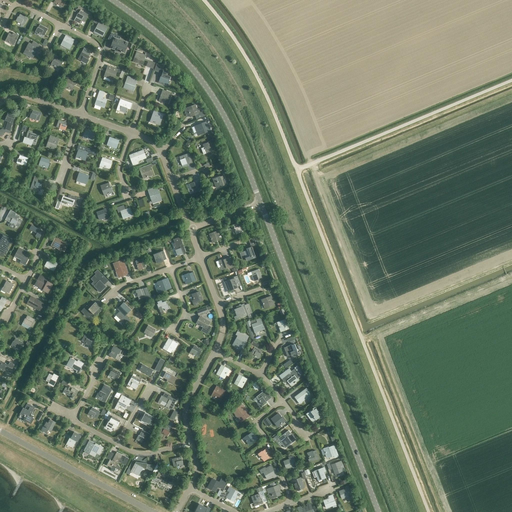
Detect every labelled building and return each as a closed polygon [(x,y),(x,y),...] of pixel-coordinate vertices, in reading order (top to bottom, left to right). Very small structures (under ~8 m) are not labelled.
[(80,23),(81,21),(82,20),(84,22),(88,15),(80,10),(79,13),(78,13),(74,20),(80,23)] [(24,25),(28,18),(20,14),(18,17),(18,16),(15,21),(21,24),(24,25)] [(103,36),(108,26),(99,22),(94,32),(99,35),(100,35),(103,36)] [(39,27),(38,27),(35,32),(41,35),(41,34),(44,36),(48,29),(40,24),(39,27)] [(8,36),(5,41),(11,44),(11,43),(14,45),(19,36),(13,33),(12,35),(10,33),(8,36)] [(111,33),(108,39),(113,41),(111,48),(115,50),(120,52),(120,53),(121,53),(121,52),(125,53),(128,42),(120,40),(121,36),(111,33)] [(70,49),(75,40),(66,35),(61,45),(67,48),(70,49)] [(36,51),(37,48),(29,44),(25,51),(28,52),(28,53),(34,56),(36,51)] [(90,53),(86,51),(87,49),(84,48),(82,52),(78,59),(81,61),(86,64),(89,60),(88,59),(90,56),(89,56),(90,53)] [(137,52),(133,61),(136,62),(136,63),(142,65),(144,60),(143,60),(145,55),(137,52)] [(54,60),(53,60),(51,64),(57,68),(57,67),(60,68),(63,62),(55,57),(54,60)] [(157,63),(155,69),(161,72),(163,66),(157,63)] [(110,81),(111,79),(111,78),(114,79),(116,72),(108,69),(107,72),(106,72),(104,79),(110,81)] [(161,76),(159,81),(159,80),(163,82),(164,82),(165,82),(165,83),(168,84),(171,76),(167,75),(168,73),(163,71),(161,76)] [(133,91),(137,79),(128,76),(124,87),(127,88),(127,89),(133,91)] [(75,86),(74,86),(76,83),(68,79),(64,86),(67,87),(67,88),(72,91),(75,86)] [(169,103),(172,93),(163,89),(159,100),(165,102),(169,103)] [(107,100),(103,98),(104,96),(99,94),(98,97),(97,100),(95,105),(94,106),(97,107),(98,106),(101,107),(101,106),(104,107),(107,100)] [(119,102),(117,109),(120,110),(120,111),(126,113),(127,108),(130,109),(132,103),(120,99),(119,102)] [(195,105),(187,108),(188,111),(190,117),(195,115),(200,113),(199,109),(196,110),(195,105)] [(35,120),(36,120),(39,121),(41,113),(33,110),(32,113),(31,113),(29,118),(35,120)] [(160,124),(164,114),(154,110),(150,121),(156,124),(156,123),(160,124)] [(14,119),(15,116),(8,114),(7,116),(5,121),(8,122),(5,130),(10,131),(14,119)] [(56,127),(59,128),(59,129),(65,131),(67,126),(66,126),(68,122),(59,119),(56,127)] [(199,131),(201,134),(212,130),(208,122),(202,124),(201,123),(194,126),(197,132),(199,131)] [(85,132),(83,137),(89,139),(89,138),(92,140),(95,132),(87,129),(85,132)] [(39,135),(34,133),(28,131),(26,137),(25,137),(23,143),(27,144),(27,142),(32,144),(32,145),(32,144),(35,145),(39,135)] [(107,145),(110,146),(116,148),(118,143),(117,143),(119,140),(110,137),(107,145)] [(46,146),(49,147),(49,148),(56,150),(57,145),(58,142),(49,139),(46,146)] [(203,144),(204,147),(206,153),(211,152),(211,151),(214,150),(211,141),(203,144)] [(86,147),(84,151),(88,152),(88,153),(95,156),(97,151),(86,147)] [(78,152),(76,157),(82,159),(85,160),(88,152),(84,151),(79,149),(78,152)] [(143,159),(146,157),(143,150),(132,154),(133,157),(130,158),(133,165),(138,164),(137,161),(143,159)] [(182,166),(189,163),(192,162),(189,153),(179,157),(181,160),(180,160),(182,166)] [(19,158),(18,158),(17,163),(23,165),(26,166),(28,158),(20,155),(19,158)] [(111,161),(103,157),(103,156),(101,155),(99,159),(102,160),(99,168),(102,169),(103,166),(109,169),(111,164),(110,163),(111,161)] [(39,165),(42,166),(41,166),(48,169),(50,164),(49,163),(50,160),(41,157),(39,165)] [(147,166),(148,168),(141,170),(142,174),(143,179),(150,176),(149,176),(152,175),(150,168),(152,167),(151,164),(147,166)] [(79,176),(78,176),(77,181),(83,183),(83,182),(86,184),(89,176),(80,173),(79,176)] [(216,188),(219,187),(227,184),(223,175),(220,177),(220,176),(213,178),(216,188)] [(32,185),(31,188),(40,191),(41,189),(42,184),(43,181),(34,178),(32,185)] [(200,190),(199,186),(201,185),(200,180),(194,183),(194,182),(189,184),(191,190),(192,189),(193,192),(200,190)] [(104,195),(107,194),(113,192),(112,187),(111,187),(109,182),(101,186),(101,187),(104,195)] [(162,200),(161,198),(158,190),(150,193),(151,196),(150,197),(153,204),(162,200)] [(67,203),(67,202),(73,205),(73,204),(80,207),(83,199),(71,195),(69,198),(63,195),(62,200),(64,201),(64,202),(64,203),(65,203),(66,203),(67,203)] [(124,205),(117,207),(118,212),(121,211),(123,219),(126,217),(126,218),(133,216),(131,211),(130,211),(129,208),(125,209),(124,205)] [(99,220),(102,219),(109,217),(107,212),(106,212),(105,209),(96,212),(99,220)] [(20,216),(19,216),(16,214),(16,213),(11,210),(5,220),(10,222),(10,223),(16,226),(19,227),(22,220),(19,218),(20,216)] [(246,230),(244,230),(241,222),(233,225),(235,228),(234,228),(236,234),(241,232),(242,231),(243,234),(247,232),(246,230)] [(29,229),(37,233),(35,236),(39,238),(43,231),(32,225),(29,229)] [(217,241),(217,240),(220,239),(220,238),(219,236),(217,231),(209,234),(211,237),(210,237),(212,243),(217,241)] [(61,250),(64,251),(68,244),(71,246),(72,244),(56,236),(51,245),(61,250)] [(251,246),(256,244),(258,243),(256,236),(248,239),(251,246)] [(0,254),(0,255),(3,257),(12,240),(8,237),(6,241),(2,238),(1,241),(0,241),(0,251),(1,252),(0,254)] [(186,252),(183,243),(180,237),(174,239),(175,243),(173,243),(178,256),(183,254),(183,253),(186,252)] [(243,252),(240,253),(242,259),(245,258),(246,258),(247,261),(254,258),(251,250),(253,249),(252,247),(248,248),(249,250),(248,251),(248,250),(243,252)] [(29,258),(25,256),(27,252),(19,248),(15,256),(22,260),(21,263),(25,265),(29,258)] [(163,250),(153,254),(157,263),(164,261),(163,260),(167,259),(163,250)] [(223,269),(230,267),(231,268),(234,267),(231,257),(224,259),(219,260),(221,266),(222,266),(223,269)] [(143,268),(146,267),(143,258),(136,261),(137,264),(136,264),(138,270),(143,268)] [(50,259),(48,262),(47,261),(45,266),(51,269),(54,270),(57,263),(50,259)] [(128,273),(127,268),(123,259),(113,263),(119,277),(124,276),(123,275),(128,273)] [(106,282),(101,277),(103,275),(98,269),(95,272),(96,274),(91,279),(96,284),(94,286),(100,292),(106,287),(104,285),(106,282)] [(259,279),(262,278),(259,269),(251,272),(252,275),(254,281),(259,279)] [(186,284),(188,283),(196,281),(193,272),(189,273),(182,275),(186,284)] [(238,275),(234,277),(234,278),(224,282),(227,291),(235,288),(241,285),(238,275)] [(53,284),(48,282),(49,279),(46,277),(45,280),(40,277),(38,280),(35,285),(41,288),(43,290),(47,292),(49,289),(50,289),(53,284)] [(169,283),(168,279),(162,281),(157,282),(157,283),(158,282),(159,286),(158,287),(156,289),(158,292),(171,288),(169,283)] [(14,284),(7,281),(2,289),(9,293),(14,284)] [(140,289),(135,290),(137,296),(138,296),(139,299),(146,297),(148,300),(151,299),(147,287),(144,288),(143,288),(140,289)] [(198,305),(197,302),(203,300),(200,292),(197,293),(196,292),(191,294),(194,300),(192,301),(194,306),(198,305)] [(44,303),(36,299),(31,296),(27,303),(40,311),(44,303)] [(261,300),(264,306),(265,309),(275,305),(272,296),(269,297),(266,298),(261,300)] [(157,301),(158,304),(157,304),(160,311),(163,310),(163,311),(169,308),(168,304),(167,304),(166,301),(162,302),(162,300),(157,301)] [(102,309),(100,306),(96,302),(92,306),(90,308),(87,305),(81,311),(84,314),(87,316),(89,314),(91,316),(93,314),(95,316),(102,309)] [(128,307),(129,305),(125,302),(122,306),(121,305),(118,309),(120,311),(116,315),(125,324),(130,320),(125,315),(131,310),(128,307)] [(252,313),(248,315),(244,304),(236,306),(236,307),(237,309),(234,310),(235,310),(235,311),(235,312),(236,312),(237,315),(234,316),(235,320),(248,315),(249,318),(253,316),(252,313)] [(30,330),(31,326),(35,319),(27,315),(26,318),(25,318),(21,325),(30,330)] [(199,319),(196,323),(204,327),(207,328),(210,321),(201,316),(199,319)] [(264,329),(262,324),(260,317),(256,319),(257,323),(252,325),(255,332),(256,336),(259,334),(258,331),(264,329)] [(278,322),(279,326),(281,332),(286,330),(287,333),(290,331),(289,328),(288,328),(285,320),(278,322)] [(144,332),(147,334),(146,334),(152,338),(155,333),(154,333),(156,330),(148,325),(144,332)] [(242,349),(245,343),(244,342),(246,340),(248,337),(243,335),(244,334),(238,331),(236,334),(238,335),(234,342),(237,344),(236,346),(242,349)] [(81,341),(84,342),(84,343),(90,346),(92,341),(93,338),(85,334),(81,341)] [(15,338),(14,341),(13,341),(10,345),(16,348),(17,348),(19,349),(23,343),(15,338)] [(174,351),(176,347),(178,344),(169,339),(164,348),(171,352),(172,349),(174,351)] [(297,357),(297,355),(301,354),(300,352),(298,353),(295,344),(292,345),(291,345),(284,347),(287,356),(291,355),(292,358),(297,357)] [(194,346),(192,349),(192,348),(189,353),(195,356),(198,357),(202,350),(194,346)] [(122,355),(122,354),(123,351),(114,347),(110,355),(115,357),(114,358),(119,360),(122,355)] [(250,354),(254,355),(253,356),(259,359),(261,354),(262,351),(254,347),(250,354)] [(77,371),(76,372),(79,374),(82,367),(81,367),(83,363),(84,363),(78,360),(77,361),(70,357),(66,365),(71,367),(71,368),(77,371)] [(161,358),(155,370),(159,372),(165,361),(161,358)] [(0,369),(3,371),(6,366),(12,369),(15,364),(10,362),(8,365),(5,363),(0,360),(0,369)] [(290,360),(283,365),(285,368),(293,363),(290,360)] [(154,370),(142,364),(139,370),(150,376),(154,370)] [(300,377),(299,376),(300,375),(303,373),(298,365),(295,368),(292,371),(289,368),(279,376),(287,386),(290,384),(291,386),(298,380),(297,379),(300,377)] [(224,367),(224,368),(221,366),(217,374),(224,378),(225,375),(226,375),(229,370),(224,367)] [(111,371),(108,376),(114,379),(114,378),(117,380),(121,373),(113,368),(111,371)] [(163,377),(168,379),(167,381),(172,384),(176,377),(166,372),(163,377)] [(45,381),(54,386),(59,375),(53,373),(52,375),(49,373),(45,381)] [(130,386),(130,387),(136,390),(138,385),(139,382),(140,382),(141,380),(135,377),(132,375),(127,385),(130,386)] [(242,376),(242,377),(239,375),(234,383),(242,387),(243,384),(243,385),(247,379),(242,376)] [(62,383),(67,386),(70,380),(65,377),(62,383)] [(259,387),(254,381),(251,384),(256,390),(259,387)] [(100,391),(98,395),(103,398),(102,400),(105,402),(110,392),(112,389),(104,385),(102,388),(101,391),(100,391)] [(214,391),(211,396),(217,399),(217,398),(220,400),(225,390),(217,385),(215,388),(214,391)] [(66,395),(66,394),(71,396),(70,398),(73,399),(78,390),(71,386),(69,389),(65,387),(62,393),(66,395)] [(258,400),(262,405),(266,402),(266,401),(268,399),(269,400),(271,398),(264,388),(261,390),(263,392),(256,397),(258,399),(258,400)] [(311,394),(306,388),(294,397),(300,404),(309,397),(310,398),(312,396),(311,395),(311,394)] [(162,396),(158,403),(160,404),(162,401),(167,404),(165,407),(169,409),(170,409),(171,410),(176,400),(170,397),(170,396),(165,393),(163,396),(162,396)] [(120,398),(114,408),(117,410),(119,407),(125,410),(127,406),(129,407),(132,400),(122,395),(120,398)] [(18,417),(31,424),(35,416),(31,414),(35,407),(27,403),(25,408),(23,408),(18,417)] [(241,422),(245,419),(250,415),(243,406),(241,408),(239,406),(233,411),(237,417),(241,422)] [(91,410),(90,410),(87,414),(93,417),(96,418),(100,411),(92,407),(91,410)] [(319,417),(317,414),(320,412),(316,407),(313,409),(313,410),(311,411),(307,414),(310,419),(311,419),(313,421),(319,417)] [(42,412),(37,420),(40,422),(45,413),(42,412)] [(154,414),(152,416),(146,413),(145,416),(144,416),(141,420),(147,423),(150,424),(153,419),(157,421),(159,416),(154,414)] [(282,417),(278,413),(271,418),(277,427),(280,425),(286,421),(282,417)] [(109,421),(109,420),(106,425),(112,428),(112,427),(115,429),(119,422),(120,420),(112,416),(111,418),(109,421)] [(272,424),(267,418),(263,421),(266,426),(267,425),(268,427),(272,424)] [(48,423),(46,422),(42,430),(50,434),(56,422),(50,419),(48,423)] [(159,431),(161,433),(167,436),(170,432),(169,431),(171,428),(162,424),(159,431)] [(139,435),(136,440),(142,443),(142,442),(145,444),(150,434),(142,430),(139,435)] [(279,438),(278,439),(285,448),(292,443),(291,442),(295,440),(289,432),(288,430),(279,438)] [(72,435),(71,435),(66,444),(73,447),(76,441),(77,442),(81,435),(74,432),(72,435)] [(252,432),(248,435),(247,434),(243,438),(247,443),(248,442),(250,445),(258,439),(252,432)] [(85,453),(86,452),(91,454),(92,453),(96,455),(97,453),(100,455),(104,448),(89,440),(84,450),(85,451),(85,453)] [(328,458),(334,455),(335,457),(338,456),(335,448),(333,449),(332,446),(329,448),(328,447),(324,449),(326,455),(328,458)] [(266,448),(262,451),(258,454),(262,459),(264,461),(270,456),(268,454),(270,452),(266,448)] [(309,462),(311,461),(319,459),(316,450),(312,451),(307,452),(310,459),(308,459),(309,462)] [(109,460),(107,465),(111,467),(111,469),(112,470),(113,472),(115,468),(118,470),(119,470),(119,469),(119,468),(119,467),(119,466),(119,465),(118,465),(118,464),(117,464),(121,457),(122,455),(117,452),(116,454),(112,461),(109,460)] [(174,467),(177,466),(183,465),(182,460),(181,460),(181,456),(172,459),(174,467)] [(286,468),(292,466),(293,468),(296,467),(293,457),(284,461),(286,468)] [(129,466),(128,468),(131,470),(139,475),(143,467),(146,469),(147,463),(136,461),(133,467),(129,466)] [(340,465),(342,464),(341,461),(332,465),(335,474),(343,471),(340,465)] [(162,474),(158,472),(160,469),(158,463),(153,472),(157,474),(156,476),(155,475),(151,482),(155,484),(156,482),(157,483),(158,482),(171,488),(176,479),(165,473),(164,474),(162,473),(162,474)] [(273,475),(274,477),(277,476),(271,465),(266,468),(265,467),(262,469),(267,479),(273,475)] [(314,477),(317,476),(318,480),(326,477),(323,471),(325,471),(324,467),(312,472),(314,477)] [(293,480),(297,490),(305,487),(301,477),(293,480)] [(215,491),(217,487),(223,489),(227,481),(222,478),(220,482),(213,479),(208,487),(215,491)] [(270,499),(273,497),(280,495),(278,489),(280,488),(279,485),(266,489),(270,499)] [(353,498),(351,495),(348,486),(345,487),(346,488),(339,491),(342,498),(347,496),(348,500),(353,498)] [(240,493),(229,487),(228,490),(230,492),(227,497),(234,501),(237,495),(239,496),(240,493)] [(259,494),(251,496),(254,506),(255,506),(258,504),(262,503),(259,494)] [(328,497),(329,498),(323,500),(326,508),(336,504),(332,495),(328,497)] [(313,511),(310,503),(307,504),(308,507),(302,508),(301,506),(297,507),(298,511),(299,511),(302,511),(313,511)]
